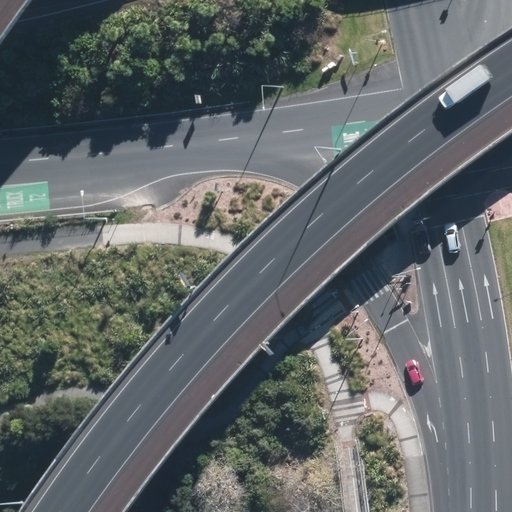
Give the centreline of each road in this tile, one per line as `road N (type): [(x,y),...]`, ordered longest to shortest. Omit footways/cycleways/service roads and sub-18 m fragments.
road 1 (motorway): [(511,70),(424,129),(218,317),(60,511)]
road 2 (motorway): [(446,511),(426,394),(368,284),(319,212),(293,190),(218,160)]
road 3 (primary): [(482,511),(475,377),(436,135)]
road 4 (motorway): [(436,135),(218,160)]
road 5 (motorway): [(218,160),(0,176)]
road 6 (primary): [(436,135),(404,0)]
